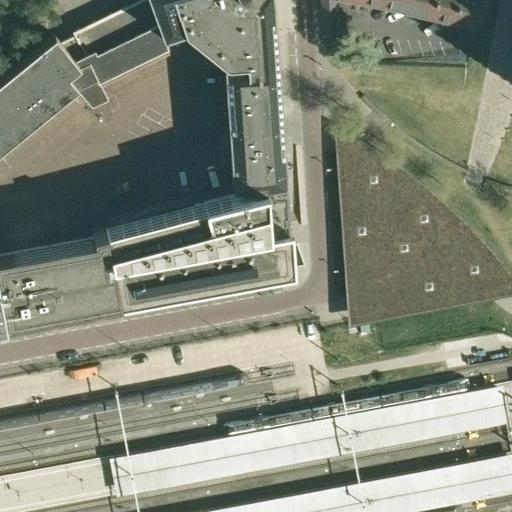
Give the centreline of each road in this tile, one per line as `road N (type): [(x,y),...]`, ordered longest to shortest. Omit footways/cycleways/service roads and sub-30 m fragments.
road 1 (residential): [(320,272),(314,293),(301,301),(0,358)]
road 2 (residential): [(320,272),(305,25)]
